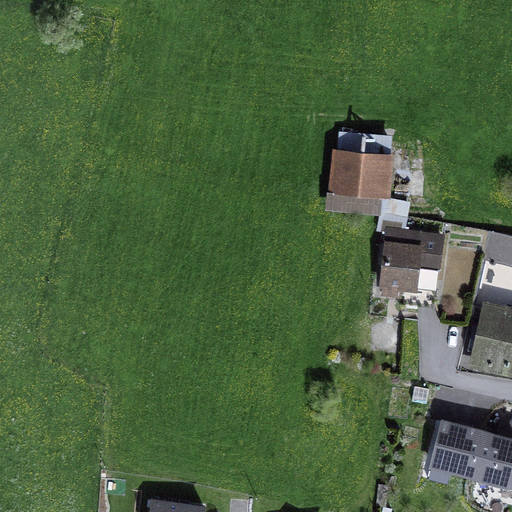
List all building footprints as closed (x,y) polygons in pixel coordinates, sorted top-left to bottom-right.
[(387,155),(389,137),(341,132),(339,150),(387,155)] [(335,193),(334,207),(378,212),(379,197),(382,197),(387,155),(339,150),(335,193)] [(409,233),(412,201),(382,197),(379,197),(378,212),(381,212),(379,230),(388,231),(409,233)] [(415,288),(414,298),(434,300),(441,236),(409,233),(388,231),(382,284),(385,285),(400,286),(415,288)] [(484,261),(511,266),(511,236),(491,232),(484,261)] [(385,285),(384,294),(399,296),(400,286),(385,285)] [(478,349),(475,363),(511,370),(511,312),(487,307),(482,327),(476,326),(471,348),(478,349)] [(502,438),(506,439),(510,423),(503,421),(499,437),(502,438)] [(442,423),(432,465),(511,484),(511,423),(510,423),(506,439),(502,438),(499,437),(458,427),(442,423)] [(203,511),(204,507),(153,501),(151,511),(203,511)]
